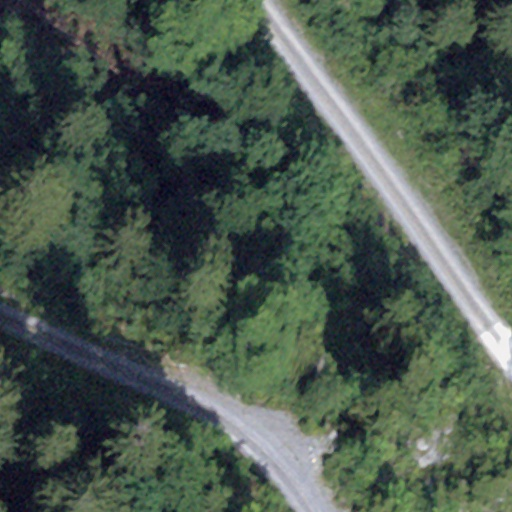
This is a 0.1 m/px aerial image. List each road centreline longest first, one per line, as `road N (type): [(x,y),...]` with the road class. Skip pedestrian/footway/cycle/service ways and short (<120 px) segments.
road 1 (track): [(263,0),(432,262),(511,364)]
road 2 (track): [(314,511),(284,460),(260,439),(0,308)]
